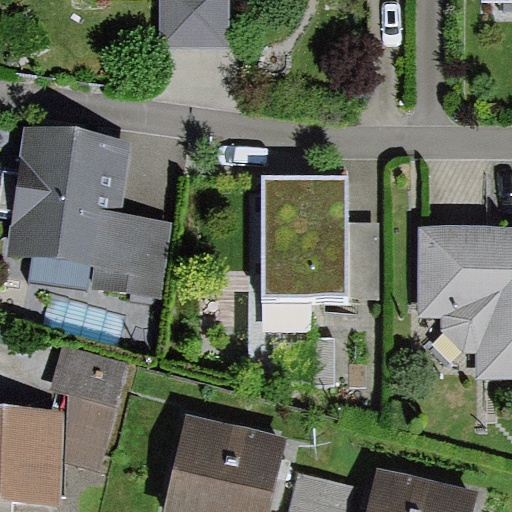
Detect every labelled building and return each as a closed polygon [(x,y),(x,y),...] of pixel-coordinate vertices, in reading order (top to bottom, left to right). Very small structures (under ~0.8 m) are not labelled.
[(229,0),(161,0),(162,45),(230,44),(229,0)] [(130,144),(28,127),(7,252),(99,267),(95,287),(160,298),(173,225),(118,215),(130,144)] [(348,188),(261,190),(263,308),(350,306),(349,296),(350,223),(348,188)] [(383,223),(350,223),(349,296),(382,296),(383,223)] [(511,227),(421,226),(421,318),(440,319),(440,331),(462,350),(477,350),(477,378),(511,378),(511,227)] [(130,365),(66,346),(52,390),(70,396),(68,464),(101,471),(130,365)] [(62,410),(0,409),(0,511),(11,511),(11,501),(60,501),(62,410)] [(270,511),(286,439),(188,417),(166,511),(270,511)] [(474,511),(480,489),(379,465),(373,489),(367,511),(474,511)] [(367,511),(373,489),(299,473),(290,511),(367,511)]
